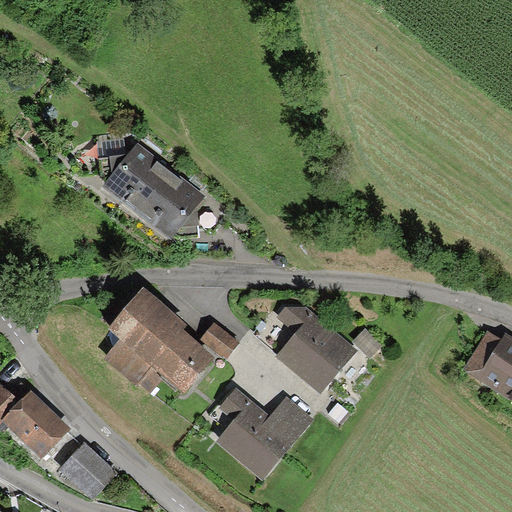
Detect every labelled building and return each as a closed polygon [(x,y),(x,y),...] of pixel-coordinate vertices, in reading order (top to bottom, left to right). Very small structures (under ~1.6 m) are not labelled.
[(103,194),(137,221),(174,174),(138,146),(127,159),(125,141),(97,144),(98,162),(101,162),(103,181),(109,186),(103,194)] [(207,199),(174,174),(137,221),(171,246),(207,199)] [(188,330),(143,293),(108,335),(120,344),(105,362),(136,388),(139,385),(150,395),(162,380),(185,399),(216,362),(184,335),(188,330)] [(295,337),(275,362),(321,399),(360,352),(306,309),(286,311),(277,322),(295,337)] [(212,327),(201,341),(226,361),(237,346),(212,327)] [(365,330),(352,345),(370,361),(383,345),(365,330)] [(489,335),(465,375),(511,403),(511,340),(507,337),(503,344),(489,335)] [(73,434),(31,394),(22,404),(2,385),(0,387),(0,432),(4,429),(42,466),(73,434)] [(214,446),(263,485),(315,421),(288,400),(273,418),(237,389),(211,421),(225,432),(214,446)] [(120,477),(85,444),(59,472),(95,504),(120,477)]
